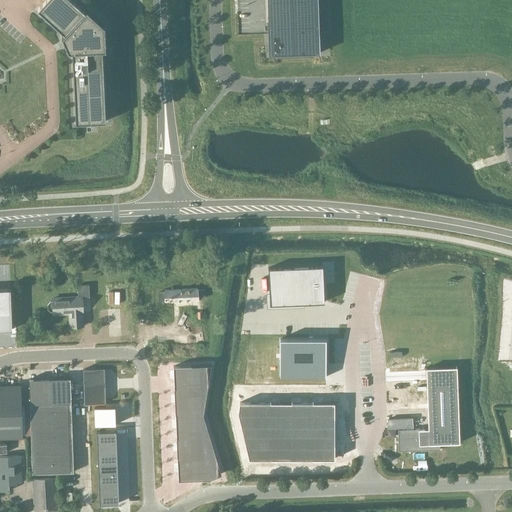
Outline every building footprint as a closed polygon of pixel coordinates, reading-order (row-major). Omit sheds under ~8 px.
[(71,0),(45,0),(37,9),(64,34),(61,36),(63,40),(62,40),(65,48),(66,47),(68,51),(72,51),(75,123),(105,121),(102,49),(105,49),(104,25),(86,9),(84,11),(71,0)] [(266,0),(268,24),(267,24),(268,55),(319,53),(319,33),(318,33),(317,0),(266,0)] [(323,265),(268,268),(269,304),(324,302),(323,265)] [(82,297),(89,297),(89,285),(77,285),(77,297),(53,298),(53,301),(50,301),(47,304),(48,309),(51,312),(69,311),(70,327),(83,326),(82,313),(83,312),(82,297)] [(0,289),(0,329),(12,329),(10,289),(0,289)] [(161,291),(161,304),(202,303),(202,290),(161,291)] [(325,338),(280,338),(280,376),(314,376),(314,364),(326,364),(325,338)] [(174,388),(207,386),(211,364),(173,366),(174,388)] [(456,367),(426,368),(428,428),(397,429),(398,451),(440,449),(439,443),(459,442),(456,367)] [(104,368),(83,369),(84,403),(105,402),(104,368)] [(70,378),(28,379),(32,473),(73,472),(70,378)] [(0,438),(21,437),(19,385),(0,385),(0,438)] [(175,412),(203,410),(207,386),(174,388),(175,412)] [(239,402),(238,412),(242,430),(249,430),(270,430),(270,402),(239,402)] [(270,402),(270,430),(291,430),(291,402),(270,402)] [(291,402),(291,430),(312,430),(312,402),(291,402)] [(312,402),(312,430),(334,430),(334,402),(312,402)] [(95,425),(115,424),(114,407),(94,408),(95,425)] [(176,437),(209,435),(203,414),(203,410),(175,412),(176,437)] [(117,428),(98,428),(99,438),(118,438),(117,428)] [(249,430),(242,430),(249,458),(270,458),(270,430),(249,430)] [(270,430),(270,458),(291,458),(291,430),(270,430)] [(291,430),(291,458),(312,458),(312,430),(291,430)] [(312,430),(312,458),(334,458),(334,430),(312,430)] [(177,458),(215,455),(209,435),(176,437),(177,458)] [(118,438),(99,438),(99,448),(118,448),(118,438)] [(118,448),(99,448),(100,458),(119,458),(118,448)] [(178,480),(209,478),(221,473),(215,455),(177,458),(178,480)] [(9,483),(22,482),(21,456),(0,456),(0,491),(9,491),(9,483)] [(119,458),(100,458),(100,468),(119,468),(119,458)] [(119,468),(100,468),(100,478),(119,478),(119,468)] [(56,477),(32,478),(34,510),(58,509),(56,477)] [(119,478),(100,478),(101,488),(120,488),(119,478)] [(120,488),(101,488),(101,499),(120,499),(120,488)]
